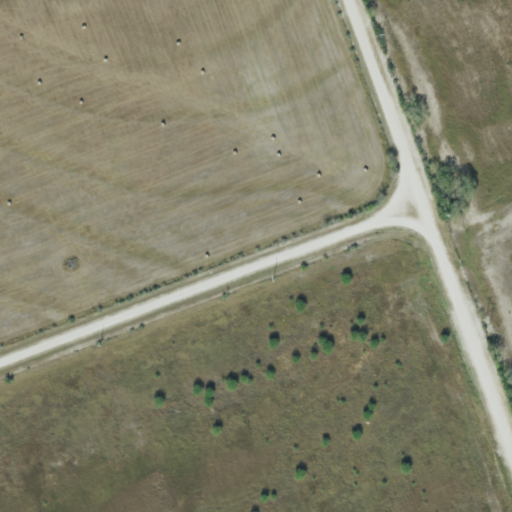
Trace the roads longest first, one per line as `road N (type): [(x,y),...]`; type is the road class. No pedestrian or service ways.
road 1 (residential): [(511,442),(353,0)]
road 2 (residential): [(0,363),(428,209)]
